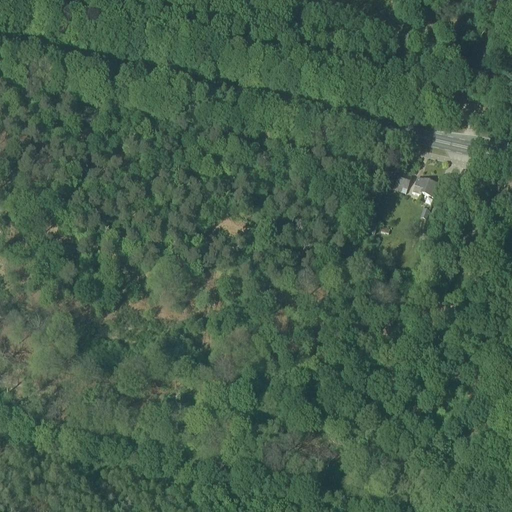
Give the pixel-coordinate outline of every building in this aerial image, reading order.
[(405,196),(411,180),(399,175),(393,192),(405,196)] [(433,199),(437,186),(421,181),(420,182),(416,180),(412,195),(420,198),(421,195),(433,199)] [(398,204),(409,206),(411,199),(400,197),(398,204)] [(423,197),(419,205),(434,212),(436,208),(428,204),(429,200),(423,197)] [(488,219),(490,210),(481,208),(479,218),(488,219)] [(420,220),(426,222),(429,213),(423,211),(420,220)]
